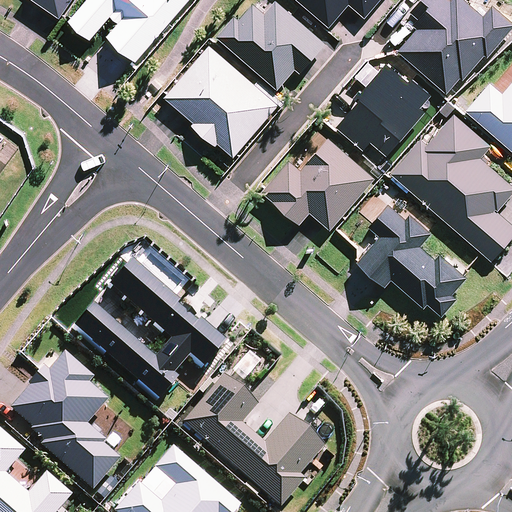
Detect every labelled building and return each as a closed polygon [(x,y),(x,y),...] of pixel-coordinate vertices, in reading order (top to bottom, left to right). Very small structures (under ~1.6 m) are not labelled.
[(33,0),(63,20),(75,0),(33,0)] [(137,59),(188,0),(86,0),(70,19),(91,37),(111,14),(119,20),(108,34),(137,59)] [(234,16),(216,36),(277,89),(295,69),(299,73),(326,43),(275,0),(264,13),(252,3),(238,19),(234,16)] [(297,0),(329,27),(349,4),(364,18),(379,0),(297,0)] [(416,28),(397,51),(446,93),(460,77),(463,79),(484,54),(487,57),(511,28),(511,21),(493,5),(483,16),(464,0),(420,0),(411,12),(418,19),(413,25),(416,28)] [(210,45),(164,97),(193,122),(191,125),(215,146),(217,143),(233,157),(279,105),(210,45)] [(408,81),(386,62),(357,96),(360,98),(337,127),(364,149),(371,141),(387,155),(425,110),(421,107),(431,94),(411,77),(408,81)] [(490,82),(465,110),(511,151),(511,80),(502,92),(490,82)] [(421,138),(391,174),(492,261),(511,238),(511,222),(498,210),(511,193),(511,184),(480,157),(491,145),(454,113),(427,143),(421,138)] [(330,230),(375,178),(328,138),(300,170),(289,160),(262,192),(299,224),(309,213),(330,230)] [(391,279),(424,307),(427,303),(442,316),(458,297),(453,293),(467,277),(439,253),(435,258),(420,245),(431,233),(410,213),(405,218),(388,203),(368,226),(379,236),(357,261),(385,286),(391,279)] [(168,340),(153,358),(91,304),(71,328),(156,401),(176,377),(171,374),(187,356),(201,368),(223,342),(198,320),(194,324),(190,320),(193,316),(181,306),(178,309),(174,306),(177,302),(128,260),(106,286),(168,340)] [(28,386),(8,409),(30,428),(27,431),(41,442),(38,445),(91,490),(118,459),(101,445),(104,441),(85,425),(106,400),(86,384),(91,378),(62,353),(46,371),(41,367),(38,371),(26,384),(28,386)] [(221,376),(180,423),(278,508),(303,479),(298,475),(322,447),(286,415),(261,443),(239,424),(255,405),(221,376)] [(0,511),(55,511),(70,495),(43,473),(25,494),(3,474),(23,452),(0,432),(0,511)] [(135,484),(111,511),(232,511),(238,506),(171,447),(152,469),(164,479),(149,495),(135,484)]
